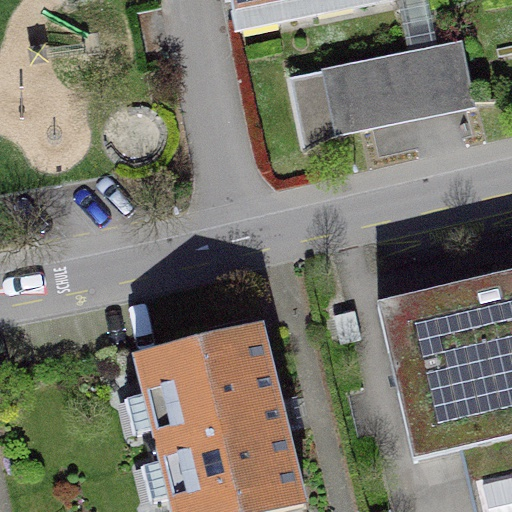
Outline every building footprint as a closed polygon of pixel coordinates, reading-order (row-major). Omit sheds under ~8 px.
[(243,0),(246,15),(322,0),(243,0)] [(335,140),(427,121),(414,57),(322,76),(335,140)] [(511,277),(374,310),(410,466),(454,456),(511,442),(511,277)] [(345,351),(362,346),(354,315),(336,319),(345,351)] [(287,511),(299,509),(281,435),(256,331),(132,362),(141,399),(123,403),(132,440),(150,435),(157,466),(139,471),(148,507),(166,503),(168,511),(287,511)] [(467,511),(511,511),(511,442),(454,456),(467,511)]
